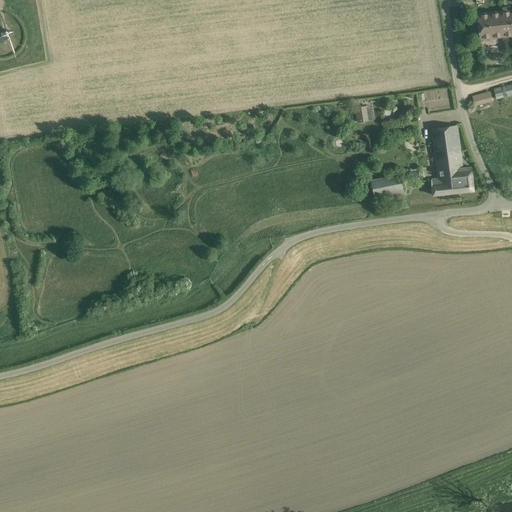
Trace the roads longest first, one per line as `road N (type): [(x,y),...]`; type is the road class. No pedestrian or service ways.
road 1 (unclassified): [(0,377),(222,307),(278,251),(307,235),(492,210)]
road 2 (unclassified): [(492,210),(460,100),(444,0)]
